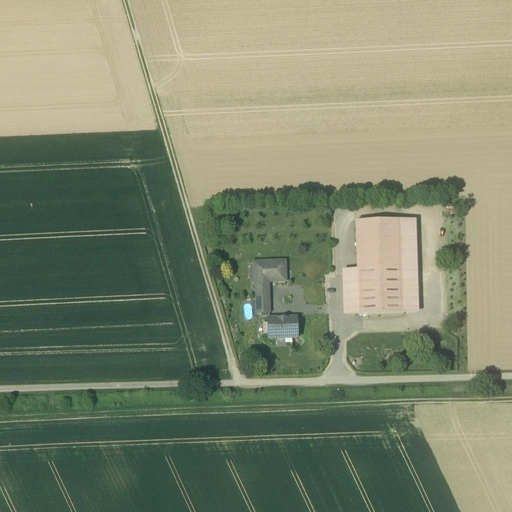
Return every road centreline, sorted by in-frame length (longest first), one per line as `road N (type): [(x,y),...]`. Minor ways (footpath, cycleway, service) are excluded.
road 1 (track): [(511,398),(0,418)]
road 2 (track): [(0,389),(511,377)]
road 3 (track): [(240,383),(125,0)]
